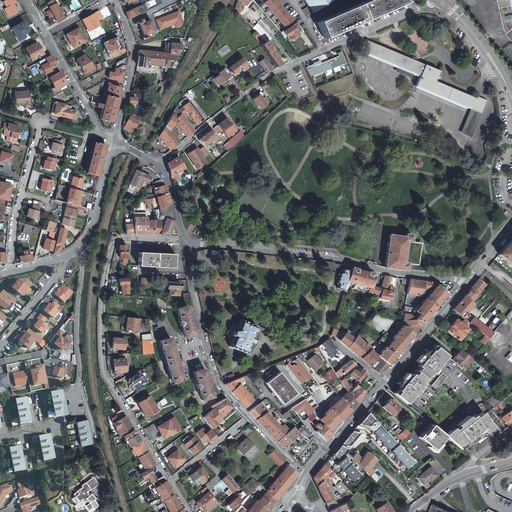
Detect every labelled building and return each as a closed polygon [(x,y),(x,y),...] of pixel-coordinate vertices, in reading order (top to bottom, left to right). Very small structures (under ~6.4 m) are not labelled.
[(50,0),(47,3),(57,22),(64,18),(60,12),(58,7),(53,0),(50,0)] [(248,0),(237,0),(234,8),(239,13),(243,8),(243,6),(245,4),(246,4),(248,0)] [(290,4),(287,0),(278,0),(285,8),(290,4)] [(324,5),(331,0),(303,0),(308,6),(302,9),(306,16),(324,5)] [(396,0),(369,0),(345,11),(352,22),(355,25),(399,5),(396,0)] [(511,0),(482,0),(490,34),(511,28),(511,0)] [(148,1),(147,1),(140,5),(141,7),(145,5),(147,10),(151,7),(148,1)] [(266,14),(271,20),(277,15),(268,5),(262,10),(266,14)] [(137,6),(125,12),(128,19),(136,15),(135,14),(138,13),(136,9),(138,8),(137,6)] [(172,12),(170,13),(174,23),(175,22),(177,25),(182,23),(183,20),(178,9),(173,12),(174,13),(172,13),(172,12)] [(302,17),(297,11),(282,25),(285,29),(295,23),(302,17)] [(352,22),(345,11),(311,25),(318,41),(344,30),(342,26),(352,22)] [(97,12),(82,20),(87,29),(98,23),(97,21),(101,19),(97,12)] [(170,13),(155,20),(159,30),(174,23),(170,13)] [(261,19),(273,31),(276,32),(276,25),(271,20),(266,14),(261,19)] [(137,21),(136,23),(138,24),(143,35),(142,38),(144,39),(151,37),(150,33),(154,31),(150,20),(143,23),(142,19),(137,21)] [(23,22),(11,29),(18,40),(24,37),(23,34),(28,31),(23,22)] [(297,32),(302,28),(297,22),(283,31),(287,36),(290,34),(292,37),(298,34),(297,32)] [(342,26),(344,30),(355,25),(352,22),(342,26)] [(252,28),(255,31),(259,35),(265,42),(268,40),(271,38),(266,33),(257,23),(252,28)] [(78,27),(66,34),(73,47),(86,40),(78,27)] [(105,35),(100,37),(101,38),(93,42),(94,45),(102,42),(102,41),(106,39),(105,35)] [(118,37),(103,42),(109,56),(123,51),(118,37)] [(277,66),(282,64),(270,47),(272,46),(268,40),(265,42),(261,45),(277,66)] [(362,51),(397,66),(413,73),(419,75),(415,85),(470,108),(481,113),(487,100),(476,95),(474,98),(434,81),(439,71),(424,65),(416,61),(411,59),(367,40),(362,51)] [(37,43),(25,49),(31,60),(38,56),(40,59),(44,57),(37,43)] [(138,58),(174,61),(182,48),(183,45),(170,43),(164,43),(163,53),(151,52),(151,51),(144,50),(144,51),(138,51),(138,58)] [(313,64),(306,67),(306,69),(310,76),(345,62),(341,51),(337,53),(338,56),(318,65),(316,61),(312,63),(313,64)] [(237,62),(229,68),(233,73),(236,77),(248,67),(242,58),(239,54),(234,57),(237,62)] [(51,55),(45,58),(47,63),(41,66),(45,74),(47,78),(48,77),(54,75),(51,71),(49,69),(56,65),(51,55)] [(85,55),(76,60),(82,70),(82,69),(85,74),(94,68),(90,61),(89,61),(85,55)] [(127,57),(116,63),(115,72),(110,71),(108,78),(117,80),(117,83),(121,84),(121,81),(122,81),(127,57)] [(154,65),(171,67),(174,61),(138,58),(137,65),(144,66),(144,64),(150,65),(154,65)] [(258,63),(266,74),(271,70),(273,68),(270,65),(269,66),(264,59),(258,63)] [(413,73),(397,66),(395,71),(411,78),(413,73)] [(225,67),(217,73),(218,74),(211,80),(214,84),(217,82),(219,84),(231,75),(225,67)] [(56,95),(62,92),(59,87),(66,84),(60,71),(54,75),(48,77),(54,87),(49,90),(53,97),(56,95)] [(106,95),(118,98),(121,87),(112,85),(112,83),(110,83),(110,84),(109,84),(106,95)] [(14,93),(15,105),(24,104),(24,108),(30,107),(28,91),(14,93)] [(258,94),(252,98),(260,109),(269,102),(262,92),(259,95),(258,94)] [(103,107),(115,110),(118,98),(106,95),(105,100),(104,105),(103,107)] [(91,102),(96,103),(103,105),(104,99),(92,97),(91,102)] [(189,101),(178,110),(182,115),(187,111),(197,124),(203,119),(200,115),(201,114),(197,109),(195,110),(189,101)] [(56,102),(54,114),(74,119),(76,111),(69,109),(70,106),(65,105),(65,104),(56,102)] [(103,108),(100,119),(112,122),(115,110),(103,107),(103,108)] [(168,120),(166,124),(169,129),(171,126),(176,118),(179,121),(176,123),(187,137),(189,134),(194,131),(182,115),(178,110),(176,107),(168,120)] [(481,113),(470,108),(460,133),(470,137),(481,113)] [(126,112),(123,125),(126,126),(126,123),(135,127),(141,117),(135,114),(130,113),(126,112)] [(226,118),(217,125),(221,130),(226,137),(231,133),(232,135),(233,134),(232,132),(235,130),(226,118)] [(8,130),(5,141),(16,143),(20,128),(16,127),(16,126),(5,122),(3,128),(6,129),(6,130),(8,130)] [(166,124),(159,136),(170,150),(180,142),(174,135),(177,132),(171,126),(169,129),(166,124)] [(198,140),(203,146),(204,145),(205,144),(216,136),(211,130),(207,133),(202,137),(198,140)] [(229,141),(233,146),(244,136),(239,131),(229,140),(229,141)] [(53,142),(51,150),(61,152),(63,145),(64,145),(64,142),(55,139),(54,142),(53,142)] [(106,146),(90,142),(89,144),(91,145),(89,154),(91,155),(90,158),(89,158),(85,172),(98,176),(106,146)] [(203,145),(199,149),(205,156),(209,153),(203,145)] [(187,154),(192,161),(201,154),(200,154),(198,150),(194,152),(192,151),(187,154)] [(1,151),(0,155),(0,162),(10,165),(13,155),(1,151)] [(201,154),(192,161),(197,168),(205,162),(201,154)] [(57,159),(48,156),(47,160),(45,160),(43,168),(53,170),(55,163),(57,159)] [(170,176),(176,172),(184,167),(178,157),(167,163),(168,166),(170,176)] [(32,170),(28,188),(34,189),(36,180),(43,181),(44,178),(45,173),(32,170)] [(136,170),(130,184),(137,187),(139,188),(143,181),(148,183),(151,177),(136,170)] [(170,176),(172,181),(179,177),(176,172),(170,176)] [(72,185),(71,188),(80,191),(81,187),(83,179),(73,176),(70,184),(72,185)] [(42,181),(40,189),(50,191),(51,184),(52,184),(53,180),(44,178),(43,181),(42,181)] [(0,220),(8,221),(9,216),(3,214),(11,185),(0,181),(0,220)] [(167,193),(165,185),(153,188),(156,197),(167,193)] [(69,188),(66,202),(67,202),(74,204),(76,196),(80,197),(82,191),(80,191),(71,188),(69,188)] [(171,205),(167,193),(156,197),(150,198),(151,203),(153,210),(155,210),(163,207),(171,205)] [(64,213),(75,216),(76,211),(77,211),(78,208),(79,205),(78,205),(74,204),(67,202),(64,213)] [(173,212),(171,205),(163,207),(164,209),(160,210),(162,215),(165,214),(173,212)] [(26,216),(36,219),(38,211),(32,209),(28,208),(26,216)] [(175,223),(173,212),(165,214),(165,218),(174,222),(175,223)] [(61,223),(72,226),(75,216),(64,213),(61,223)] [(125,219),(126,234),(134,233),(133,224),(134,224),(133,213),(130,213),(130,219),(125,219)] [(133,224),(134,233),(152,233),(155,220),(153,220),(146,220),(146,213),(133,213),(134,224),(133,224)] [(164,223),(160,234),(168,235),(171,229),(174,222),(165,218),(165,220),(164,222),(164,223)] [(47,225),(46,230),(53,232),(55,226),(56,222),(52,220),(51,220),(49,220),(47,225)] [(155,220),(152,233),(160,234),(164,223),(162,223),(162,222),(155,220)] [(33,226),(24,224),(22,232),(31,234),(33,226)] [(53,251),(52,254),(58,251),(59,245),(62,246),(66,229),(59,227),(59,228),(57,233),(58,233),(57,237),(56,237),(55,241),(56,241),(53,251)] [(403,269),(406,270),(407,263),(415,264),(418,264),(421,243),(418,243),(410,242),(411,235),(405,234),(404,236),(389,234),(384,267),(403,269)] [(511,236),(498,254),(511,266),(511,236)] [(42,248),(53,251),(56,241),(55,241),(45,238),(42,248)] [(119,245),(120,258),(123,258),(123,260),(124,262),(127,262),(127,257),(126,245),(119,245)] [(19,256),(20,263),(31,260),(28,247),(23,249),(23,250),(22,251),(23,255),(19,256)] [(139,252),(138,265),(174,267),(174,254),(139,252)] [(369,272),(351,267),(350,270),(347,281),(369,287),(368,291),(374,293),(373,296),(379,298),(381,289),(382,289),(381,289),(372,286),(370,285),(373,276),(375,277),(376,274),(369,272)] [(337,290),(343,292),(344,288),(345,287),(345,285),(347,281),(350,270),(343,268),(342,272),(340,271),(336,283),(338,283),(337,288),(338,289),(337,290)] [(392,276),(385,275),(381,289),(382,289),(381,289),(388,290),(392,277),(392,276)] [(215,277),(212,286),(225,290),(228,281),(215,277)] [(395,278),(392,277),(388,290),(381,289),(379,298),(391,300),(391,296),(393,296),(395,278)] [(121,293),(129,293),(129,286),(128,278),(119,279),(119,284),(121,284),(121,293)] [(478,278),(463,296),(470,301),(485,284),(478,278)] [(14,281),(10,285),(22,295),(27,295),(29,292),(26,289),(28,287),(32,283),(27,279),(19,280),(16,283),(14,281)] [(422,281),(409,279),(409,280),(408,284),(404,305),(411,307),(412,299),(413,294),(422,296),(423,292),(428,293),(429,292),(428,292),(429,291),(430,291),(436,284),(434,282),(422,281)] [(169,290),(168,294),(178,295),(178,288),(179,289),(180,283),(166,282),(165,290),(169,290)] [(63,284),(55,294),(64,302),(73,291),(63,284)] [(447,293),(436,284),(430,291),(429,291),(428,292),(429,292),(428,293),(425,297),(425,298),(435,307),(437,305),(447,293)] [(16,300),(4,290),(0,293),(0,304),(6,309),(8,309),(16,300)] [(470,301),(463,296),(452,309),(462,317),(473,303),(470,301)] [(404,305),(402,320),(404,320),(411,319),(411,315),(415,311),(418,313),(415,317),(413,319),(417,319),(423,322),(435,307),(425,298),(419,305),(418,304),(417,306),(418,306),(415,310),(411,307),(404,305)] [(59,305),(54,300),(51,304),(50,303),(47,306),(44,310),(53,317),(59,311),(56,309),(59,305)] [(182,329),(185,337),(196,333),(191,319),(187,305),(176,309),(178,317),(177,317),(181,329),(182,329)] [(44,322),(47,318),(41,314),(38,318),(40,320),(34,326),(43,333),(48,326),(44,322)] [(137,330),(138,318),(123,316),(123,317),(122,329),(137,330)] [(468,322),(470,324),(484,335),(488,339),(493,333),(473,316),(468,322)] [(470,324),(467,321),(465,324),(461,320),(460,322),(455,318),(446,330),(458,340),(468,329),(467,328),(470,324)] [(229,327),(226,333),(227,335),(223,336),(225,340),(228,338),(229,341),(231,341),(229,346),(236,350),(237,349),(236,351),(241,353),(242,351),(246,353),(248,347),(249,347),(253,343),(257,345),(259,340),(255,339),(255,333),(254,333),(257,327),(248,323),(240,320),(238,325),(236,324),(234,325),(233,321),(229,322),(231,326),(229,327)] [(407,328),(413,333),(420,325),(417,323),(406,326),(407,328)] [(393,338),(403,346),(413,333),(407,328),(406,326),(405,326),(405,324),(404,324),(404,325),(403,325),(393,337),(392,338),(393,338)] [(40,344),(43,340),(29,329),(26,333),(28,334),(25,337),(22,334),(18,339),(28,347),(32,347),(37,342),(40,344)] [(64,332),(59,329),(49,341),(54,345),(55,344),(57,346),(62,349),(68,342),(69,343),(72,340),(72,337),(66,333),(63,338),(61,336),(64,332)] [(496,330),(488,339),(494,344),(502,335),(496,330)] [(352,337),(345,332),(339,340),(341,342),(347,346),(356,335),(355,333),(352,337)] [(357,334),(356,335),(347,346),(359,356),(370,366),(371,365),(373,361),(372,360),(376,356),(369,350),(371,347),(365,340),(365,334),(357,334)] [(479,341),(483,344),(488,339),(484,335),(479,341)] [(171,379),(172,382),(182,379),(177,361),(170,337),(160,340),(161,344),(160,344),(160,347),(162,347),(165,359),(164,360),(165,363),(167,363),(170,376),(169,376),(170,379),(171,379)] [(384,347),(395,356),(403,346),(393,338),(389,343),(387,342),(388,341),(382,337),(378,342),(383,347),(384,347)] [(112,338),(111,348),(123,349),(124,339),(112,338)] [(339,350),(327,338),(320,345),(332,357),(339,350)] [(143,354),(153,353),(154,353),(152,340),(142,341),(142,343),(143,354)] [(417,363),(412,369),(424,379),(427,375),(428,376),(432,372),(439,364),(439,363),(446,355),(433,344),(427,352),(425,350),(422,354),(421,353),(420,354),(415,361),(417,363)] [(377,355),(388,364),(395,356),(384,347),(383,347),(380,351),(375,347),(373,352),(377,355)] [(460,350),(452,360),(463,369),(471,359),(460,350)] [(107,356),(107,360),(113,360),(114,372),(115,372),(115,375),(119,375),(119,372),(126,371),(125,355),(107,356)] [(314,355),(306,361),(311,367),(314,370),(322,364),(314,355)] [(372,366),(371,367),(380,374),(388,364),(377,355),(376,356),(372,360),(373,361),(371,365),(372,366)] [(341,367),(334,373),(336,376),(337,377),(342,372),(343,373),(354,364),(349,360),(349,361),(341,368),(341,367)] [(48,382),(44,364),(39,365),(40,369),(37,370),(36,368),(31,369),(34,385),(48,382)] [(66,366),(58,364),(57,367),(55,366),(52,374),(62,378),(66,366)] [(358,366),(357,365),(349,374),(356,379),(354,382),(349,386),(344,378),(339,381),(340,382),(342,385),(347,394),(349,392),(352,388),(355,384),(358,381),(360,378),(361,377),(362,376),(365,372),(358,366)] [(199,392),(202,400),(213,396),(204,368),(193,372),(196,380),(195,380),(198,392),(199,392)] [(291,369),(290,370),(309,395),(310,395),(318,405),(323,400),(318,393),(318,394),(314,389),(315,389),(310,383),(308,384),(296,369),(293,371),(291,369)] [(399,386),(392,393),(393,394),(394,393),(405,403),(412,395),(413,396),(420,387),(419,386),(422,383),(421,382),(424,379),(412,369),(407,375),(405,373),(398,381),(399,382),(397,384),(399,386)] [(27,370),(13,373),(16,386),(29,383),(27,370)] [(141,372),(139,370),(136,371),(137,373),(128,378),(131,384),(129,385),(130,388),(132,387),(134,390),(147,383),(143,376),(140,378),(138,374),(141,372)] [(279,372),(265,382),(282,403),(296,393),(279,372)] [(395,383),(397,384),(399,382),(398,381),(405,373),(404,372),(395,383)] [(442,372),(431,385),(436,390),(447,377),(442,372)] [(0,377),(0,387),(5,386),(10,385),(8,374),(3,375),(3,377),(0,377)] [(230,381),(224,384),(239,401),(247,393),(239,383),(238,384),(238,383),(243,381),(246,384),(250,381),(245,375),(242,377),(242,376),(235,379),(232,380),(230,381)] [(350,410),(356,403),(350,398),(347,394),(342,385),(340,382),(337,384),(341,390),(343,389),(344,392),(345,392),(341,396),(334,387),(332,388),(340,397),(341,397),(346,402),(345,403),(350,410)] [(357,401),(365,391),(355,384),(352,388),(355,390),(352,394),(349,392),(347,394),(350,398),(356,403),(357,401)] [(52,392),(56,416),(67,414),(62,390),(52,392)] [(247,393),(239,401),(245,407),(253,400),(247,393)] [(142,410),(153,403),(149,395),(137,403),(142,410)] [(488,399),(493,407),(500,401),(501,401),(493,395),(488,399)] [(27,397),(16,399),(21,423),(32,421),(27,397)] [(211,406),(213,409),(213,408),(220,417),(232,406),(224,397),(211,406)] [(336,401),(329,407),(341,421),(350,410),(345,403),(346,402),(341,397),(340,397),(336,401)] [(388,398),(381,406),(391,414),(394,412),(397,414),(401,409),(388,398)] [(260,402),(248,411),(256,419),(266,412),(273,407),(272,406),(267,410),(260,402)] [(158,410),(153,403),(142,410),(146,417),(158,410)] [(324,412),(318,405),(315,408),(311,411),(316,417),(316,416),(318,415),(316,413),(318,411),(321,415),(323,417),(326,419),(322,423),(330,434),(336,427),(324,412)] [(329,407),(324,412),(336,427),(336,426),(341,421),(329,407)] [(213,408),(213,409),(203,417),(207,421),(212,428),(216,424),(215,422),(221,418),(220,417),(213,408)] [(294,412),(290,408),(281,414),(283,416),(287,420),(286,421),(292,426),(299,432),(300,434),(302,436),(303,435),(308,440),(312,435),(302,423),(303,422),(301,420),(294,412)] [(283,416),(281,414),(277,409),(274,411),(281,418),(283,416)] [(501,418),(508,426),(511,422),(511,410),(511,409),(501,418)] [(315,431),(324,441),(330,434),(322,423),(321,422),(318,419),(316,416),(316,417),(311,411),(306,418),(317,429),(315,431)] [(266,412),(256,419),(270,433),(275,429),(276,429),(279,426),(274,420),(277,417),(275,415),(271,418),(266,412)] [(416,463),(367,412),(330,457),(335,463),(335,465),(341,469),(341,471),(347,475),(347,478),(353,481),(353,484),(362,476),(343,456),(349,446),(360,433),(355,432),(355,429),(362,431),(365,428),(371,431),(371,434),(377,438),(377,440),(383,444),(383,446),(389,450),(389,452),(395,456),(395,459),(401,462),(401,465),(406,468),(407,471),(416,463)] [(495,431),(480,412),(474,417),(472,415),(469,417),(468,416),(447,433),(464,448),(469,452),(495,431)] [(121,433),(122,434),(132,427),(125,415),(119,419),(116,415),(111,419),(116,428),(119,434),(121,433)] [(173,416),(157,427),(162,435),(159,437),(161,439),(180,428),(173,416)] [(76,422),(81,445),(91,444),(87,419),(76,422)] [(275,429),(270,433),(270,434),(277,441),(277,440),(283,435),(288,430),(282,424),(279,426),(276,429),(275,429)] [(433,449),(444,436),(444,435),(431,425),(420,437),(433,449)] [(283,435),(290,442),(293,438),(299,432),(292,426),(288,430),(283,435)] [(393,431),(402,440),(409,433),(405,428),(401,431),(398,427),(393,431)] [(123,437),(125,440),(127,439),(136,433),(134,429),(124,435),(123,437)] [(217,438),(210,429),(203,434),(210,442),(211,441),(212,443),(217,438)] [(125,440),(126,442),(128,441),(137,457),(147,451),(136,433),(127,439),(125,440)] [(461,450),(464,448),(447,433),(444,435),(444,436),(461,450)] [(40,436),(44,460),(55,458),(50,434),(40,436)] [(283,435),(277,440),(284,448),(290,442),(283,435)] [(184,442),(184,443),(192,454),(201,447),(193,437),(185,443),(184,442)] [(245,438),(237,446),(243,452),(242,453),(249,460),(258,451),(245,438)] [(21,445),(10,447),(15,471),(26,469),(21,445)] [(285,459),(271,445),(265,451),(279,465),(285,459)] [(177,449),(167,457),(174,467),(184,459),(177,449)] [(147,451),(137,457),(141,463),(140,464),(140,465),(142,465),(145,470),(149,468),(155,464),(147,451)] [(355,453),(352,457),(369,476),(372,473),(369,469),(377,459),(370,453),(367,451),(361,459),(359,457),(355,453)] [(266,491),(275,499),(297,474),(287,464),(286,465),(287,466),(266,491)] [(324,464),(319,470),(325,476),(327,475),(329,477),(330,479),(331,478),(336,484),(340,481),(341,481),(324,464)] [(430,466),(417,477),(423,484),(429,479),(430,481),(437,475),(430,466)] [(194,469),(191,471),(192,473),(189,475),(196,484),(200,481),(203,479),(205,481),(202,482),(204,485),(204,484),(208,481),(205,478),(207,476),(201,467),(195,471),(194,469)] [(145,470),(139,473),(142,479),(147,476),(151,482),(153,487),(154,487),(165,480),(161,473),(155,477),(149,468),(145,470)] [(319,470),(313,478),(317,485),(321,480),(322,480),(325,476),(319,470)] [(35,473),(17,480),(20,487),(18,490),(21,496),(31,493),(28,484),(37,480),(35,473)] [(225,492),(228,495),(238,487),(227,474),(221,480),(229,488),(225,492)] [(90,511),(95,508),(94,507),(99,504),(94,498),(96,497),(92,492),(90,494),(87,490),(91,487),(91,488),(100,482),(94,475),(82,484),(83,485),(80,487),(79,487),(79,488),(77,489),(78,490),(74,492),(76,494),(73,497),(76,501),(78,500),(78,501),(75,504),(78,508),(81,506),(82,508),(86,505),(90,511)] [(325,476),(322,480),(325,485),(330,479),(329,477),(328,479),(325,476)] [(206,486),(209,491),(213,496),(219,492),(210,479),(208,481),(204,484),(206,486)] [(246,496),(259,484),(252,479),(240,489),(246,496)] [(153,487),(151,488),(158,499),(166,494),(171,491),(165,480),(154,487),(153,487)] [(321,480),(317,485),(320,492),(326,488),(325,485),(322,480),(321,480)] [(493,480),(490,481),(485,483),(489,494),(490,497),(491,499),(492,500),(494,502),(496,502),(511,510),(511,501),(499,495),(496,493),(493,480)] [(348,489),(340,481),(336,484),(334,486),(341,493),(348,489)] [(10,482),(0,485),(0,503),(1,504),(7,493),(13,491),(10,482)] [(404,486),(411,494),(413,492),(406,484),(404,486)] [(326,488),(320,492),(322,495),(329,490),(327,487),(326,488)] [(244,498),(246,496),(240,489),(239,488),(238,489),(243,494),(242,495),(244,498)] [(329,490),(322,495),(324,500),(325,503),(328,502),(333,498),(329,490)] [(171,491),(166,494),(168,497),(162,500),(169,511),(175,511),(182,508),(171,491)] [(196,502),(205,511),(210,511),(219,504),(213,496),(209,491),(196,502)] [(256,500),(267,509),(275,499),(266,491),(261,496),(260,495),(256,500)] [(41,503),(39,496),(20,503),(22,507),(23,507),(24,510),(22,511),(31,511),(29,507),(41,503)] [(232,509),(238,503),(241,501),(237,496),(228,504),(230,507),(228,509),(230,511),(232,509)] [(333,498),(328,502),(331,510),(338,507),(334,498),(333,498)] [(264,511),(267,509),(256,500),(247,511),(264,511)] [(392,511),(386,502),(376,509),(377,511),(392,511)] [(331,510),(329,511),(340,511),(342,511),(348,509),(345,503),(338,507),(331,510)]
